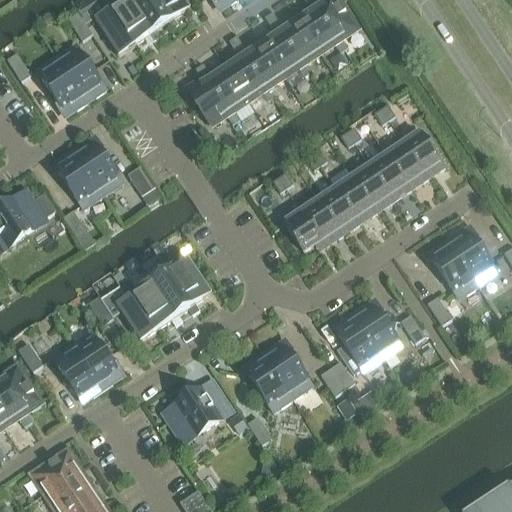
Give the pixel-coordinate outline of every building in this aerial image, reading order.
[(137,48),(113,10),(106,0),(96,0),(106,15),(95,22),(120,60),(137,48)] [(158,43),(129,0),(128,0),(113,10),(137,48),(151,40),(155,46),(158,43)] [(175,32),(153,0),(129,0),(158,43),(162,41),(158,35),(167,28),(172,34),(175,32)] [(189,14),(179,0),(153,0),(175,32),(179,29),(175,24),(189,14)] [(231,0),(212,0),(219,9),(231,0)] [(345,55),(308,0),(306,0),(304,2),(311,12),(297,21),(320,56),(334,47),(341,57),(345,55)] [(357,32),(349,20),(352,17),(344,5),(340,7),(335,0),(322,0),(321,1),(323,4),(319,7),(314,0),(308,0),(345,55),(349,52),(342,42),(357,32)] [(320,56),(297,21),(283,31),(273,16),(269,19),(309,79),(313,76),(306,66),(320,56)] [(93,39),(79,17),(69,24),(83,46),(93,39)] [(309,79),(269,19),(266,22),(275,36),(261,45),(284,80),(298,71),(305,81),(309,79)] [(284,80),(261,45),(247,55),(237,40),(233,43),(273,102),(277,100),(270,89),(284,80)] [(273,102),(233,43),(230,46),(239,60),(225,69),(248,104),(262,95),(269,105),(273,102)] [(107,95),(80,54),(61,67),(84,102),(93,96),(97,102),(107,95)] [(32,80),(18,58),(7,64),(22,86),(32,80)] [(84,102),(61,67),(41,80),(64,115),(74,108),(78,114),(88,107),(84,102)] [(248,104),(225,69),(211,79),(204,68),(200,71),(237,126),(241,124),(234,113),(248,104)] [(237,126),(200,71),(196,73),(203,84),(188,94),(211,129),(226,119),(233,129),(237,126)] [(388,109),(382,113),(389,125),(396,121),(388,109)] [(389,125),(382,113),(375,118),(383,130),(389,125)] [(354,132),(348,136),(355,148),(362,143),(354,132)] [(355,148),(348,136),(341,141),(349,152),(355,148)] [(445,171),(422,136),(404,147),(428,183),(429,182),(425,176),(436,169),(440,175),(445,171)] [(120,182),(97,147),(87,154),(83,148),(73,155),(77,161),(100,195),(120,182)] [(428,183),(404,147),(387,159),(411,194),(412,193),(408,187),(419,180),(423,186),(428,183)] [(320,154),(314,159),(321,170),(328,166),(320,154)] [(321,170),(314,159),(307,163),(315,175),(321,170)] [(411,194),(387,159),(370,170),(394,205),(395,205),(391,198),(402,191),(406,197),(411,194)] [(100,195),(77,161),(57,174),(80,209),(100,195)] [(162,201),(142,170),(128,179),(148,210),(162,201)] [(394,205),(370,170),(353,181),(359,190),(377,217),(378,216),(374,210),(385,203),(389,209),(394,205)] [(286,177),(280,181),(288,193),(294,189),(286,177)] [(288,193),(280,181),(273,186),(281,197),(288,193)] [(377,217),(359,190),(353,181),(336,193),(360,228),(361,227),(357,221),(368,214),(372,220),(377,217)] [(360,228),(336,193),(319,204),(343,239),(344,239),(340,232),(351,225),(356,231),(360,228)] [(25,236),(45,222),(27,195),(0,212),(0,258),(27,240),(25,236)] [(343,239),(319,204),(302,215),(322,245),(334,236),(339,242),(343,239)] [(88,237),(74,215),(64,222),(78,243),(88,237)] [(322,245),(302,215),(285,227),(304,256),(322,245)] [(495,272),(472,237),(461,244),(458,238),(448,245),(451,250),(479,291),(491,283),(487,277),(495,272)] [(210,299),(185,262),(174,269),(161,249),(154,254),(167,274),(193,311),(196,309),(210,299)] [(479,291),(451,250),(432,263),(455,298),(463,293),(467,299),(479,291)] [(193,311),(167,274),(151,285),(175,322),(179,319),(189,313),(193,320),(200,315),(196,309),(193,311)] [(159,333),(134,296),(121,276),(114,280),(128,300),(116,308),(141,345),(159,333)] [(175,322),(151,285),(134,296),(159,333),(172,324),(176,331),(183,326),(179,319),(175,322)] [(114,323),(99,301),(89,308),(104,330),(114,323)] [(453,324),(438,301),(428,308),(442,330),(453,324)] [(400,345),(376,310),(357,324),(359,327),(384,364),(396,356),(392,350),(400,345)] [(426,341),(411,319),(401,326),(416,348),(426,341)] [(384,364),(359,327),(357,324),(337,337),(364,378),(384,364)] [(120,376),(92,334),(72,347),(100,389),(120,376)] [(100,389),(72,347),(52,361),(80,402),(100,389)] [(44,369),(29,348),(19,355),(34,376),(44,369)] [(314,391),(287,350),(267,363),(294,404),(314,391)] [(294,404),(267,363),(247,376),(274,417),(294,404)] [(341,366),(332,372),(346,394),(356,388),(341,366)] [(43,409),(34,396),(37,394),(29,381),(25,383),(18,371),(3,381),(0,376),(0,385),(29,429),(33,426),(26,416),(30,413),(32,416),(43,409)] [(346,394),(332,372),(321,379),(336,401),(346,394)] [(29,429),(0,385),(0,424),(4,430),(18,421),(25,431),(29,429)] [(204,436),(233,417),(215,389),(187,408),(184,404),(164,417),(182,445),(201,432),(204,436)] [(375,393),(355,407),(364,420),(384,406),(375,393)] [(249,432),(240,418),(230,424),(240,439),(249,432)] [(273,443),(258,421),(248,428),(262,450),(273,443)] [(80,474),(75,466),(78,464),(69,451),(43,467),(45,471),(33,479),(46,498),(80,474)] [(55,511),(62,511),(92,492),(80,474),(46,498),(55,511)] [(511,511),(511,486),(473,511),(511,511)] [(101,511),(104,510),(92,492),(62,511),(101,511)] [(209,511),(199,495),(180,507),(183,511),(209,511)]
